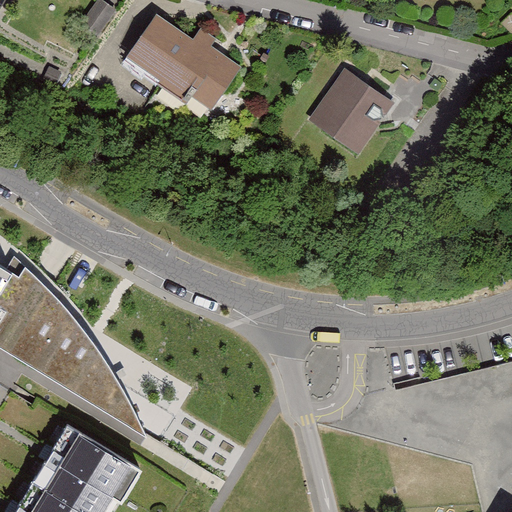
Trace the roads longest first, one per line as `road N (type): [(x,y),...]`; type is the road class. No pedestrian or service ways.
road 1 (residential): [(0,166),(98,240),(279,309)]
road 2 (residential): [(247,0),(493,62),(511,60)]
road 3 (residential): [(279,309),(396,329),(511,306)]
road 4 (residential): [(279,309),(330,511)]
